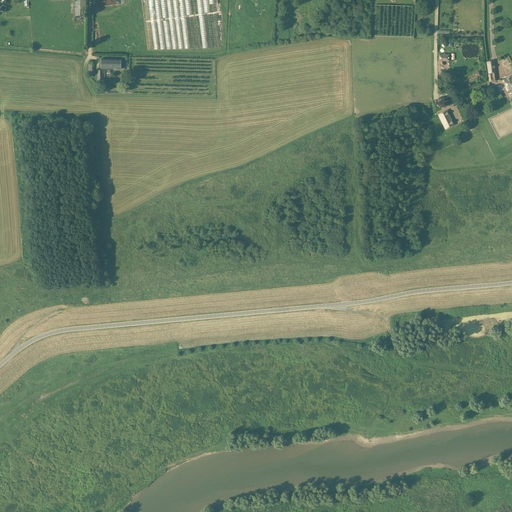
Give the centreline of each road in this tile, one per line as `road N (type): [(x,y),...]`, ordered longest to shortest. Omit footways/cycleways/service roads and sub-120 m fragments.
road 1 (unclassified): [(0,365),(34,338),(63,328),(511,280)]
road 2 (track): [(382,316),(511,301)]
